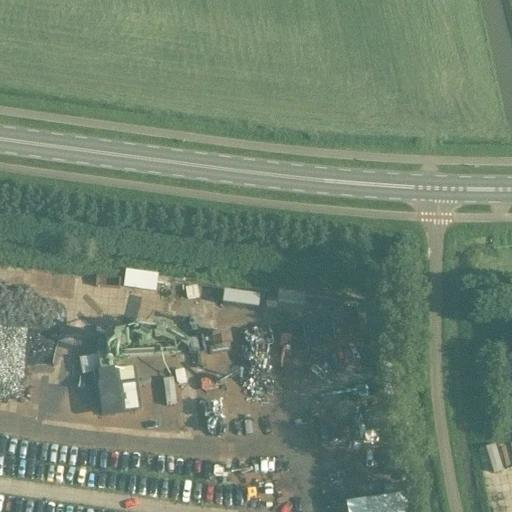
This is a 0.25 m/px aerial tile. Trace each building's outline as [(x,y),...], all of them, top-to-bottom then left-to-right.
[(186,290),(187,300),(198,298),(196,288),(186,290)] [(219,303),(256,308),(258,297),(221,291),(219,303)] [(278,293),(277,303),(303,307),(305,296),(278,293)] [(165,323),(133,327),(145,413),(190,407),(187,381),(173,383),(165,323)] [(75,351),(83,351),(83,337),(37,336),(37,352),(64,353),(64,345),(75,345),(75,351)] [(259,390),(255,383),(272,375),(264,358),(230,375),(242,398),(259,390)] [(61,417),(64,396),(39,393),(36,414),(61,417)]
